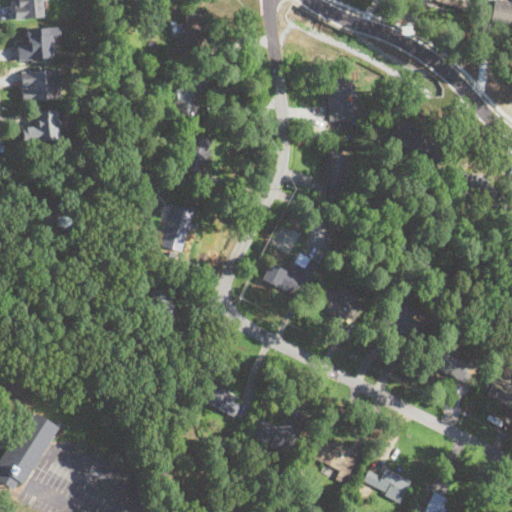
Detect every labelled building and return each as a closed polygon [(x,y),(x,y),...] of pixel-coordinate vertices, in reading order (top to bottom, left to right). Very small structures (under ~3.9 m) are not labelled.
[(40,0),(41,15),(15,17),(13,17),(11,0),(40,0)] [(468,0),(465,10),(437,0),(468,0)] [(500,0),(511,2),(511,23),(492,20),(494,0),(500,0)] [(202,6),(203,28),(202,28),(204,49),(177,52),(175,34),(184,33),(184,25),(185,25),(183,8),(202,6)] [(128,18),(120,19),(119,11),(127,10),(128,18)] [(50,35),(51,37),(52,36),(52,41),(51,41),(52,55),(17,59),(16,44),(27,43),(25,28),(58,24),(59,34),(50,35)] [(60,95),(22,99),(21,87),(25,86),(25,85),(21,85),(19,71),(57,67),(60,95)] [(346,99),(348,99),(350,118),(331,120),(326,72),(343,70),(346,99)] [(198,113),(176,115),(175,99),(177,99),(175,75),(180,75),(180,73),(209,71),(211,91),(203,92),(203,96),(196,96),(198,113)] [(59,136),(23,140),(21,126),(34,125),(32,110),(56,107),(59,136)] [(437,145),(438,143),(446,149),(435,166),(390,136),(401,119),(427,136),(425,138),(437,145)] [(202,180),(186,176),(188,169),(182,167),(190,134),(211,139),(207,152),(209,152),(202,180)] [(151,152),(149,158),(143,155),(146,149),(151,152)] [(339,194),(325,191),(327,183),(321,182),(327,150),(347,154),(339,194)] [(462,171),(471,176),(473,172),(490,180),(488,184),(497,189),(489,205),(454,188),(462,171)] [(159,194),(152,197),(147,187),(153,183),(159,194)] [(143,199),(138,201),(134,193),(138,191),(143,199)] [(191,210),(181,250),(163,246),(173,205),(191,210)] [(495,211),(489,223),(482,220),(488,207),(495,211)] [(340,224),(337,231),(329,227),(332,220),(340,224)] [(309,282),(301,298),(263,279),(271,263),(309,282)] [(339,285),(358,295),(354,303),(359,306),(352,319),(345,315),(343,319),(341,318),(337,325),(325,318),(329,312),(314,305),(323,289),(334,295),(339,285)] [(167,289),(168,300),(172,300),(175,324),(154,327),(150,291),(167,289)] [(506,309),(493,302),(497,293),(510,299),(506,309)] [(411,341),(405,352),(389,342),(394,332),(379,323),(392,299),(413,310),(409,317),(418,322),(409,339),(411,341)] [(468,364),(460,381),(425,362),(433,346),(468,364)] [(511,408),(484,394),(493,376),(511,386),(511,408)] [(234,416),(200,400),(209,381),(224,389),(223,390),(235,396),(233,400),(240,404),(234,416)] [(20,482),(15,479),(10,486),(0,480),(0,471),(1,470),(0,469),(0,458),(29,412),(54,427),(20,482)] [(303,427),(296,440),(295,439),(292,445),(290,444),(286,452),(252,433),(261,418),(279,428),(285,417),(303,427)] [(319,437),(332,444),(333,441),(345,447),(343,452),(356,459),(344,483),(335,478),(339,471),(309,455),(319,437)] [(410,480),(399,502),(381,494),(382,491),(362,481),(368,471),(379,476),(384,467),(410,480)] [(423,511),(434,491),(448,498),(443,507),(446,509),(444,511),(423,511)]
